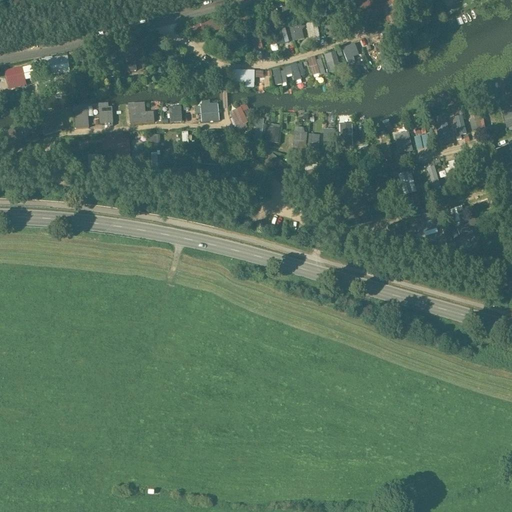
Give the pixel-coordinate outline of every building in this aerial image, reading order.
[(356,0),(360,22),(381,19),(378,0),(356,0)] [(245,17),(201,27),(202,33),(216,30),(217,33),(233,30),(232,26),(246,23),(245,17)] [(285,26),(273,28),(276,45),(289,42),(285,26)] [(203,36),(202,33),(201,27),(189,29),(191,39),(203,36)] [(292,41),(306,38),(305,29),(290,31),(292,41)] [(364,38),(368,48),(379,44),(375,33),(364,38)] [(255,50),(264,48),(260,37),(252,39),(255,50)] [(353,62),(352,57),(358,56),(355,44),(343,46),(346,63),(353,62)] [(126,59),(141,57),(140,48),(125,50),(126,59)] [(324,54),(327,68),(339,66),(336,51),(324,54)] [(321,59),(315,61),(314,56),(305,59),(311,77),(325,73),(321,59)] [(41,70),(65,70),(64,58),(41,58),(41,70)] [(275,85),(288,82),(286,75),(292,74),(293,80),(305,78),(302,63),(271,69),(275,85)] [(18,70),(34,70),(34,68),(5,69),(5,83),(19,83),(18,70)] [(249,84),(263,84),(263,71),(249,71),(249,84)] [(199,114),(199,121),(218,121),(218,102),(193,103),(193,114),(199,114)] [(250,123),(245,105),(231,109),(236,127),(250,123)] [(75,124),(87,123),(87,106),(74,106),(75,124)] [(511,108),(502,111),(507,131),(511,129),(511,108)] [(503,130),(503,112),(487,112),(487,130),(503,130)] [(254,118),(253,138),(262,139),(262,118),(254,118)] [(446,121),(435,123),(437,137),(435,138),(436,145),(449,143),(446,121)] [(339,148),(353,148),(352,123),(338,123),(339,148)] [(423,135),(414,137),(417,149),(425,147),(423,135)] [(511,144),(495,150),(501,168),(511,163),(511,144)] [(144,168),(143,153),(132,154),(133,169),(144,168)] [(100,168),(101,154),(60,154),(60,167),(100,168)] [(467,157),(448,162),(452,178),(472,172),(467,157)] [(19,158),(20,167),(30,167),(29,158),(19,158)] [(410,171),(397,174),(403,196),(416,193),(410,171)] [(458,208),(450,210),(453,223),(461,222),(458,208)] [(437,261),(436,253),(428,253),(429,261),(437,261)]
